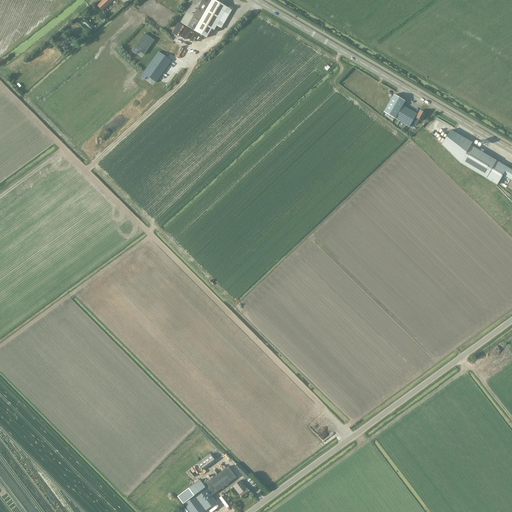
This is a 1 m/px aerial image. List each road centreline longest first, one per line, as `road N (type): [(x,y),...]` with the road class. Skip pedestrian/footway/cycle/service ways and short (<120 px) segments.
road 1 (unclassified): [(249,511),(511,319)]
road 2 (secondary): [(511,150),(255,0)]
